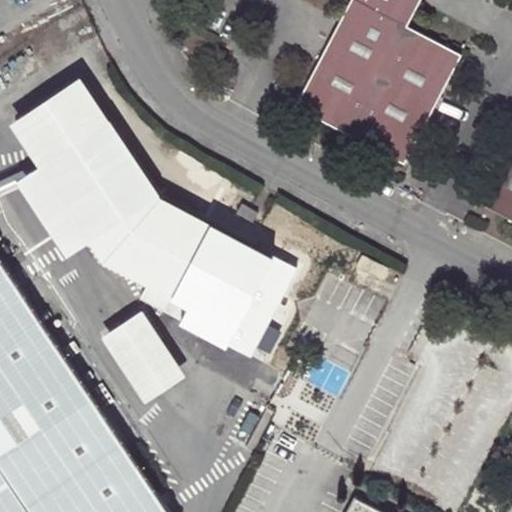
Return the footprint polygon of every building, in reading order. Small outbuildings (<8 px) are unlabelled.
[(407,23),(364,0),(350,0),(296,103),(404,160),(462,51),(407,23)] [(364,0),(407,23),(419,0),(364,0)] [(83,73),(25,111),(53,153),(16,178),(58,241),(58,231),(148,171),(83,73)] [(511,147),(483,201),(487,203),(511,216),(511,147)] [(58,231),(58,241),(66,254),(91,238),(105,259),(149,282),(142,296),(183,318),(191,303),(176,295),(214,222),(163,195),(148,171),(58,231)] [(398,181),(380,171),(377,175),(396,185),(398,181)] [(241,202),(236,211),(253,220),(258,211),(250,207),(241,202)] [(0,511),(173,511),(0,252),(0,511)] [(386,267),(361,255),(355,266),(380,278),(386,267)] [(145,309),(104,335),(148,401),(188,374),(145,309)] [(390,511),(356,494),(345,511),(390,511)]
